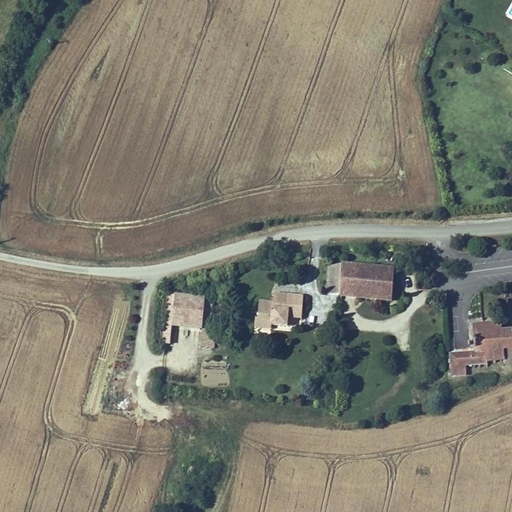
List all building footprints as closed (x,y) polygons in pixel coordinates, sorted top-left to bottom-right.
[(339,263),(334,263),(334,297),(385,300),(390,267),(380,266),(374,265),(345,263),(339,263)] [(168,293),(165,325),(205,328),(208,296),(168,293)] [(265,296),(262,328),(278,329),(280,319),(294,321),(297,299),(265,296)] [(293,331),(294,321),(280,319),(278,329),(293,331)] [(487,351),(488,363),(503,362),(503,365),(511,364),(511,329),(501,331),(500,322),(481,324),(471,325),(475,352),(487,351)] [(487,351),(475,352),(449,354),(451,377),(466,376),(466,367),(488,365),(488,363),(487,351)]
